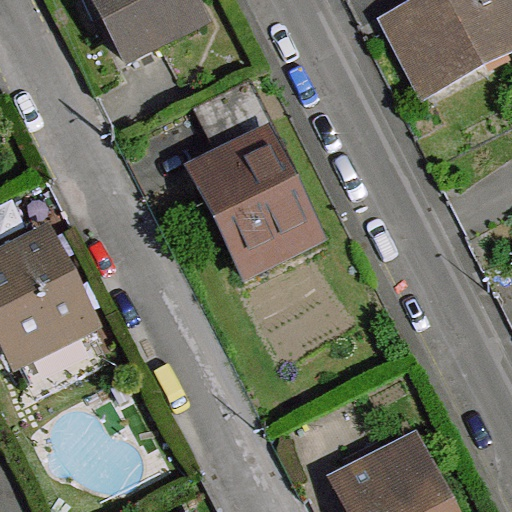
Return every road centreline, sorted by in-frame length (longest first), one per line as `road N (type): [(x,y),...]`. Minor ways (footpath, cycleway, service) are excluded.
road 1 (residential): [(6,0),(267,511)]
road 2 (residential): [(290,0),(511,441)]
